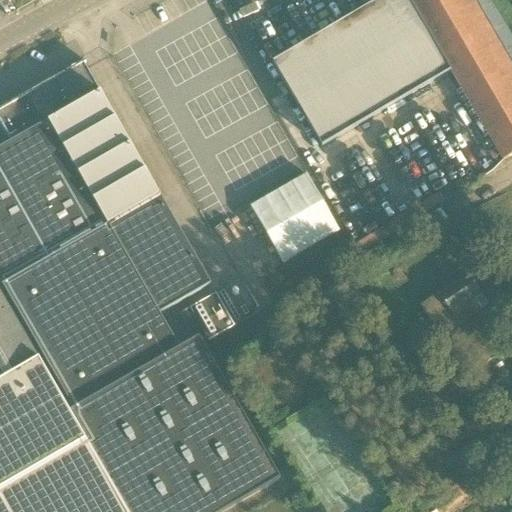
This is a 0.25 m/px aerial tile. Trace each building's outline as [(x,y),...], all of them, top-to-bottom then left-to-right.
[(451,71),(503,161),(511,155),(511,63),(475,0),(380,0),(273,63),(322,147),(451,71)] [(0,123),(9,138),(16,134),(18,138),(0,148),(0,511),(224,511),(279,480),(198,338),(179,350),(159,315),(210,286),(84,64),(86,63),(85,61),(0,109),(0,123)] [(250,207),(282,264),(338,232),(306,175),(250,207)] [(437,294),(419,306),(441,338),(460,326),(462,329),(468,325),(465,321),(488,305),(467,274),(437,294)] [(234,327),(215,294),(179,315),(188,332),(199,326),(208,342),(234,327)] [(509,347),(487,316),(470,328),(473,333),(466,338),(484,364),(509,347)]
